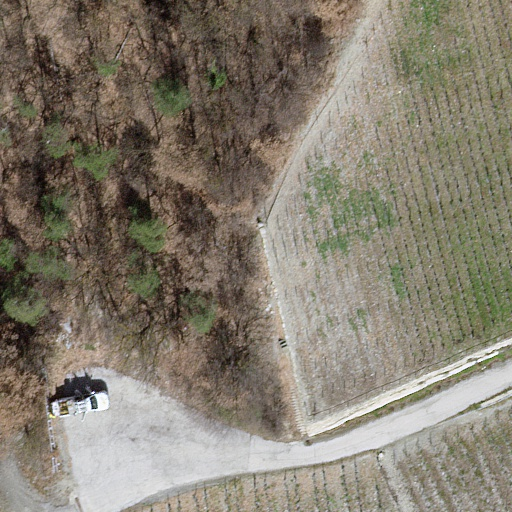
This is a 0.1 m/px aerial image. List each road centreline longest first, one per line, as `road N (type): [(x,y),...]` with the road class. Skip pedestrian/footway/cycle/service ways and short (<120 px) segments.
road 1 (unclassified): [(511,373),(404,421),(288,456),(137,456)]
road 2 (track): [(26,511),(137,456)]
